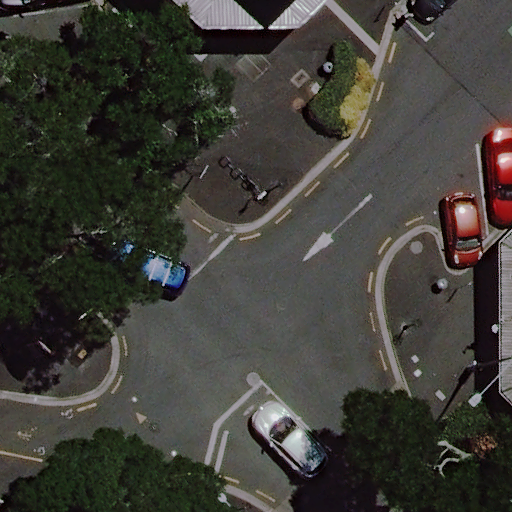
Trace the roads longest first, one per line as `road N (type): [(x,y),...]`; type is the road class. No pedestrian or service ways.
road 1 (unclassified): [(511,60),(232,351)]
road 2 (tertiary): [(232,351),(0,120)]
road 3 (tertiary): [(395,511),(232,351)]
road 4 (unclassified): [(232,351),(72,511)]
